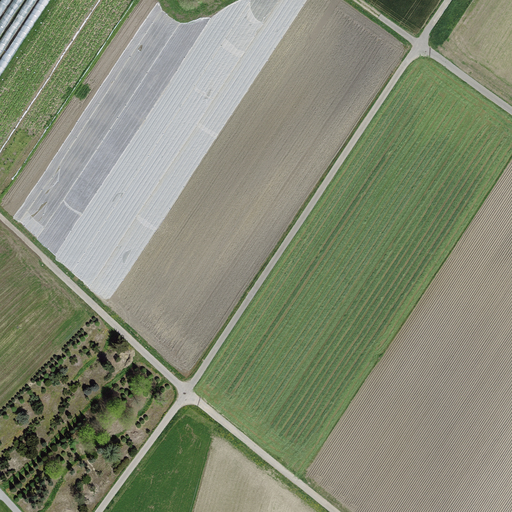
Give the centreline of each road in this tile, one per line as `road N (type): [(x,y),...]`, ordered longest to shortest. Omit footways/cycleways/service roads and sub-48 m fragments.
road 1 (track): [(447,0),(98,511)]
road 2 (track): [(0,219),(99,316),(331,511)]
road 3 (track): [(355,0),(511,110)]
